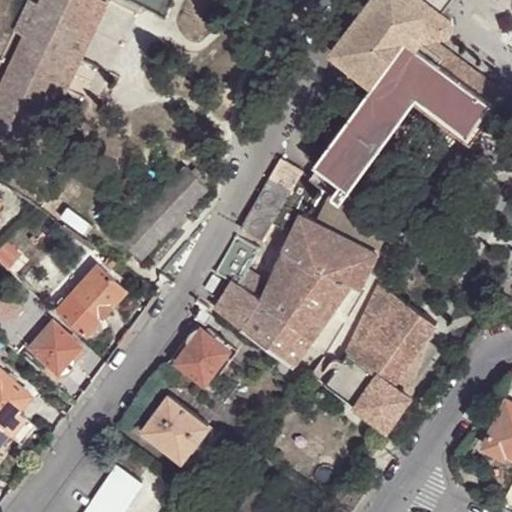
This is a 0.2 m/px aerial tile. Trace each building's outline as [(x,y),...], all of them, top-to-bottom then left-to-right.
[(0,92),(0,135),(29,148),(72,58),(81,62),(108,3),(102,0),(42,0),(39,7),(30,2),(14,34),(25,40),(0,92)] [(434,0),(370,0),(331,51),(373,83),(393,56),(406,37),(434,0)] [(434,0),(406,37),(409,39),(442,64),(493,99),(501,88),(435,41),(442,32),(431,24),(442,10),(449,0),(434,0)] [(431,24),(442,32),(448,32),(454,25),(452,18),(442,10),(431,24)] [(393,56),(373,83),(314,163),(340,181),(407,89),(416,95),(412,100),(464,136),(493,99),(442,64),(409,39),(406,37),(393,56)] [(72,58),(29,148),(38,153),(81,62),(72,58)] [(348,190),(412,100),(416,95),(407,89),(340,181),(332,192),(341,198),(348,190)] [(268,181),(285,189),(280,199),(262,190),(242,231),(264,241),(299,168),(279,159),(268,181)] [(142,257),(208,185),(185,165),(119,236),(142,257)] [(212,305),(298,358),(356,281),(365,285),(383,248),(301,209),(291,228),(269,280),(250,268),(242,282),(232,276),(212,305)] [(96,262),(71,291),(100,315),(125,286),(96,262)] [(325,353),(313,371),(355,400),(354,402),(390,427),(417,391),(414,389),(427,340),(440,321),(380,282),(347,346),(351,349),(344,359),(334,351),(325,353)] [(100,315),(71,291),(56,308),(84,333),(100,315)] [(35,350),(46,359),(57,370),(81,343),(52,318),(29,344),(35,350)] [(196,324),(184,339),(189,342),(176,361),(206,382),(230,349),(196,324)] [(41,364),(46,359),(35,350),(31,355),(41,364)] [(0,364),(0,425),(9,433),(24,414),(16,408),(31,390),(0,364)] [(511,370),(500,387),(511,392),(511,370)] [(191,448),(208,424),(168,395),(142,429),(182,458),(191,448)] [(511,453),(511,400),(507,398),(484,446),(504,455),(507,450),(511,453)] [(220,433),(208,424),(191,448),(202,457),(220,433)] [(0,443),(9,433),(0,425),(0,455),(1,454),(0,452),(0,443)] [(121,511),(142,481),(116,465),(84,511),(121,511)]
